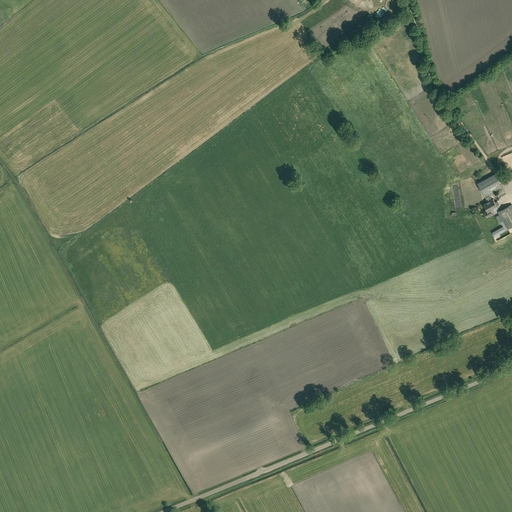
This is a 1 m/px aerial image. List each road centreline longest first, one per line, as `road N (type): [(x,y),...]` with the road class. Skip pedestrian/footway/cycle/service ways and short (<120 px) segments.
road 1 (unclassified): [(165,511),(511,361)]
road 2 (track): [(511,195),(436,88),(408,0)]
